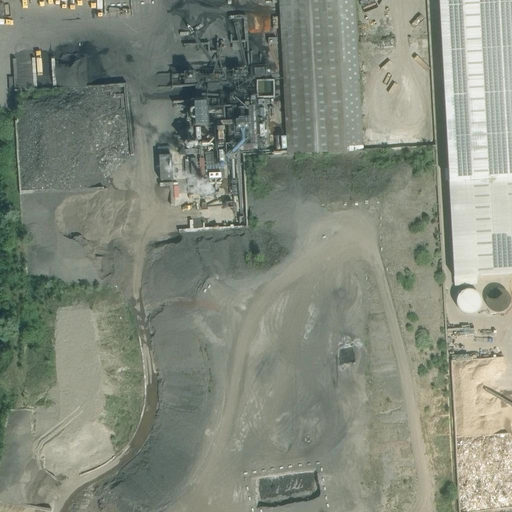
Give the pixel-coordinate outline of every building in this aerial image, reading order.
[(279,0),(287,154),(362,150),(354,0),(279,0)] [(511,0),(438,0),(448,169),(445,169),(445,181),(449,181),(451,206),(511,202),(511,0)] [(257,151),(257,94),(245,94),(245,101),(236,101),(235,98),(235,92),(226,95),(230,106),(220,106),(220,95),(211,99),(211,115),(205,100),(184,100),(184,125),(226,125),(226,138),(217,141),(221,152),(205,152),(205,158),(198,158),(199,174),(205,172),(207,178),(225,178),(225,156),(235,152),(235,151),(257,151)] [(168,205),(175,205),(174,181),(171,182),(170,154),(154,155),(155,187),(168,186),(168,205)] [(196,176),(196,158),(185,158),(185,176),(196,176)] [(198,179),(187,179),(188,192),(198,192),(198,179)] [(457,291),(457,311),(476,311),(476,290),(457,291)] [(501,293),(491,308),(500,313),(509,298),(501,293)]
